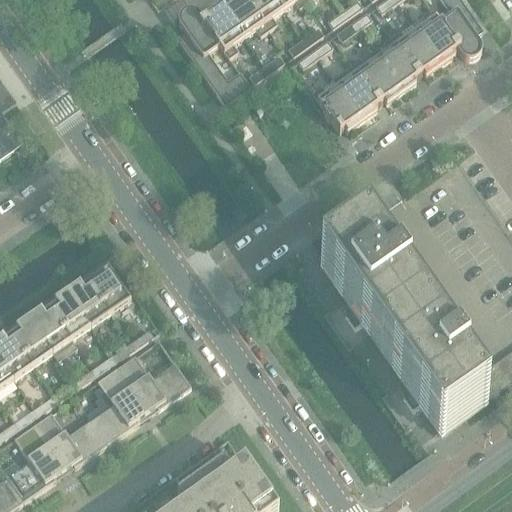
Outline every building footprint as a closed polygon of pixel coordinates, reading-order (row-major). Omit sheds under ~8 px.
[(249,13),(251,12),(242,0),(238,0),(236,2),(235,0),(231,0),(219,9),(244,44),(256,36),(260,42),(268,37),(259,23),(261,22),(256,16),(253,19),(249,13)] [(272,24),(283,16),(271,0),(242,0),(251,12),(249,13),(253,19),(256,16),(261,22),(259,23),(268,37),(277,31),(272,24)] [(271,0),(283,16),(295,8),(299,15),(308,9),(301,0),(271,0)] [(301,0),(308,9),(320,0),(301,0)] [(396,9),(408,0),(393,0),(391,2),(396,9)] [(475,43),(483,37),(456,0),(418,0),(420,2),(422,0),(437,0),(452,21),(440,29),(458,55),(457,55),(462,61),(463,63),(464,64),(465,64),(468,65),(470,66),(472,66),(473,65),(475,64),(476,64),(478,63),(479,61),(480,59),(481,58),(481,57),(481,55),(481,52),(480,50),(479,49),(475,43)] [(381,19),(396,9),(391,2),(376,12),(381,19)] [(347,24),(362,13),(357,6),(342,16),(347,24)] [(233,52),(244,44),(219,9),(204,19),(207,23),(203,26),(202,26),(220,52),(229,65),(237,59),(233,52)] [(194,16),(192,15),(189,15),(187,15),(185,16),(183,18),(181,19),(180,21),(179,24),(179,26),(179,29),(180,31),(180,32),(185,38),(177,44),(225,111),(250,93),(240,79),(228,88),(208,60),(220,52),(202,26),(203,26),(198,19),(197,18),(196,17),(194,16)] [(333,34),(347,24),(342,16),(328,27),(333,34)] [(431,16),(411,30),(440,72),(455,61),(453,58),(457,55),(458,55),(440,29),(431,16)] [(357,37),(371,26),(366,19),(352,29),(357,37)] [(342,47),(357,37),(352,29),(337,40),(342,47)] [(411,30),(391,44),(400,57),(401,58),(399,59),(403,65),(407,63),(411,68),(409,70),(418,82),(423,79),(426,82),(440,72),(411,30)] [(308,51),(323,41),(318,34),(303,44),(308,51)] [(294,62),(308,51),(303,44),(288,55),(294,62)] [(401,58),(400,57),(391,44),(383,50),(388,57),(376,65),(401,100),(416,89),(414,86),(418,82),(409,70),(411,68),(407,63),(403,65),(399,59),(401,58)] [(317,64),(332,54),(327,47),(312,57),(317,64)] [(303,75),(317,64),(312,57),(298,68),(303,75)] [(269,79),(284,69),(279,62),(264,72),(269,79)] [(387,110),(401,100),(376,65),(365,73),(360,66),(352,72),(362,86),(363,85),(368,91),(364,93),(368,99),(370,98),(379,110),(384,107),(387,110)] [(254,90),(269,79),(264,72),(249,82),(254,90)] [(332,85),(333,86),(362,127),(377,117),(375,113),(379,110),(370,98),(368,99),(364,93),(368,91),(363,85),(362,86),(352,72),(344,78),(343,76),(332,85)] [(333,86),(312,100),(322,114),(324,113),(327,117),(324,120),(329,127),(330,126),(339,138),(345,134),(347,138),(362,127),(333,86)] [(0,103),(9,97),(1,87),(0,87),(0,103)] [(0,118),(16,107),(9,97),(0,103),(0,118)] [(22,152),(21,151),(0,121),(0,164),(1,166),(22,152)] [(378,351),(421,321),(365,242),(323,272),(353,315),(356,312),(365,325),(361,327),(378,351)] [(110,320),(131,306),(108,273),(88,287),(110,320)] [(91,333),(110,320),(88,287),(81,292),(79,289),(67,298),(91,333)] [(72,346),(91,333),(67,298),(55,306),(56,309),(49,314),(72,346)] [(365,325),(356,312),(345,321),(353,333),(365,325)] [(77,354),(72,346),(49,314),(42,318),(41,316),(28,324),(52,360),(57,367),(77,354)] [(458,363),(453,367),(421,321),(378,351),(411,398),(414,396),(423,408),(420,409),(441,439),(483,409),(468,388),(463,381),(468,377),(458,363)] [(33,373),(52,360),(28,324),(16,333),(18,335),(11,340),(33,373)] [(134,355),(153,342),(149,335),(130,349),(134,355)] [(0,366),(14,386),(33,373),(11,340),(4,345),(2,342),(0,343),(0,366)] [(115,368),(134,355),(130,349),(111,362),(115,368)] [(511,355),(503,363),(511,375),(511,355)] [(96,382),(115,368),(111,362),(91,375),(96,382)] [(174,369),(151,385),(135,362),(116,375),(147,420),(156,413),(158,416),(191,393),(174,369)] [(483,409),(511,387),(511,375),(503,363),(468,388),(483,409)] [(0,395),(14,386),(0,366),(0,395)] [(77,395),(96,382),(91,375),(72,388),(77,395)] [(138,426),(147,420),(116,375),(98,388),(113,411),(90,427),(107,451),(139,429),(138,426)] [(57,408),(77,395),(72,388),(53,402),(57,408)] [(423,408),(414,396),(403,403),(411,415),(423,408)] [(38,422),(57,408),(53,402),(34,415),(38,422)] [(19,435),(38,422),(34,415),(14,428),(19,435)] [(90,427),(67,443),(51,420),(33,433),(63,477),(73,471),(75,474),(107,451),(90,427)] [(0,447),(19,435),(14,428),(0,438),(0,447)] [(54,484),(63,477),(33,433),(14,445),(30,468),(6,484),(23,509),(56,486),(54,484)] [(184,511),(273,511),(274,511),(245,470),(228,482),(224,475),(221,470),(177,501),(184,511)] [(6,484),(0,488),(0,511),(18,511),(23,509),(6,484)]
